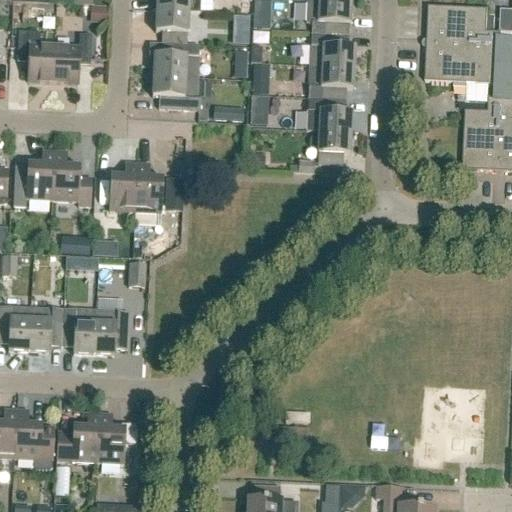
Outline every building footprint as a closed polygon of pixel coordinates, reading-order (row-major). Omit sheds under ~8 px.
[(156,0),(156,14),(188,16),(199,16),(199,0),(156,0)] [(351,7),(318,5),(307,5),(306,26),(311,26),(310,37),(349,39),(349,28),(350,28),(351,7)] [(42,19),(53,19),(53,10),(45,10),(43,9),(42,19)] [(511,13),(501,13),(500,35),(487,35),(488,12),(429,9),(425,84),(454,86),(454,89),(468,90),(468,86),(475,87),(475,90),(489,91),(489,87),(495,88),(495,100),(489,100),(488,115),(465,114),(465,115),(463,173),(511,175),(511,13)] [(94,11),(93,25),(105,25),(105,11),(94,11)] [(187,37),(188,16),(156,14),(155,35),(162,36),(161,47),(186,48),(187,37)] [(270,21),(254,21),(254,32),(270,33),(270,21)] [(53,87),(54,51),(39,50),(40,36),(19,35),(17,60),(29,60),(28,86),(53,87)] [(348,50),(349,39),(310,37),(309,70),(354,72),(355,51),(348,50)] [(54,51),(53,87),(78,88),(79,63),(90,63),(91,38),(80,38),(79,52),(54,51)] [(186,48),(161,47),(149,46),(148,69),(154,70),(153,79),(197,81),(199,49),(186,48)] [(261,51),(251,51),(250,67),(260,67),(261,51)] [(236,54),(236,63),(249,64),(249,55),(236,54)] [(260,85),(268,81),(269,70),(253,69),(252,84),(260,85)] [(353,93),(354,72),(309,70),(307,102),(321,103),(345,104),(346,93),(353,93)] [(196,103),(197,81),(153,79),(152,100),(159,101),(158,112),(199,114),(200,103),(196,103)] [(307,115),(306,135),(318,135),(351,137),(352,116),(345,115),(345,104),(321,103),(320,114),(319,114),(319,116),(307,115)] [(229,112),(228,124),(242,125),(243,113),(229,112)] [(250,115),(250,127),(266,128),(267,116),(250,115)] [(350,158),(351,137),(318,135),(318,138),(314,137),(311,140),(309,143),(309,147),(310,151),(314,153),(318,154),(317,156),(318,157),(317,168),(342,169),(343,158),(350,158)] [(52,205),(54,155),(42,154),(41,168),(27,167),(27,171),(15,170),(13,211),(26,211),(26,203),(52,205)] [(54,155),(52,205),(78,206),(78,210),(91,211),(92,182),(80,181),(80,170),(66,169),(67,155),(54,155)] [(259,156),(246,155),(246,170),(258,171),(259,156)] [(313,177),(314,165),(299,165),(298,176),(313,177)] [(135,217),(137,167),(125,166),(124,180),(110,179),(109,215),(135,217)] [(137,167),(135,217),(161,218),(163,182),(149,181),(150,168),(137,167)] [(0,209),(7,208),(8,174),(0,173),(0,209)] [(182,216),(184,183),(167,182),(165,215),(182,216)] [(161,230),(161,218),(135,217),(134,228),(161,230)] [(80,245),(79,259),(88,260),(89,246),(80,245)] [(92,260),(102,260),(103,245),(93,245),(92,260)] [(17,261),(3,260),(2,280),(16,281),(17,261)] [(76,274),(77,263),(66,262),(66,273),(76,274)] [(144,291),(145,267),(129,267),(128,291),(144,291)] [(29,356),(31,312),(0,310),(0,348),(8,349),(8,355),(29,356)] [(61,351),(63,313),(51,312),(51,313),(31,312),(29,356),(50,357),(50,351),(61,351)] [(94,359),(96,314),(63,313),(61,351),(73,352),(73,358),(94,359)] [(96,314),(94,359),(115,360),(115,353),(127,354),(128,316),(96,314)] [(0,462),(14,463),(16,413),(4,413),(3,427),(0,426),(0,462)] [(16,413),(14,463),(34,464),(34,471),(36,474),(49,475),(52,472),(54,431),(42,431),(42,429),(28,428),(29,414),(16,413)] [(310,417),(303,417),(286,416),(285,426),(309,427),(310,417)] [(97,467),(100,417),(87,417),(86,431),(73,430),(72,436),(57,435),(56,465),(97,467)] [(100,417),(97,467),(124,468),(125,449),(138,449),(139,428),(126,427),(125,432),(112,432),(112,418),(100,417)] [(308,446),(309,433),(275,431),(274,445),(308,446)] [(248,501),(247,511),(295,511),(296,506),(281,506),(281,502),(280,502),(280,490),(250,489),(250,501),(248,501)] [(434,511),(435,510),(402,508),(403,491),(377,489),(376,503),(384,503),(383,511),(434,511)] [(327,493),(327,504),(338,505),(339,493),(327,493)]
